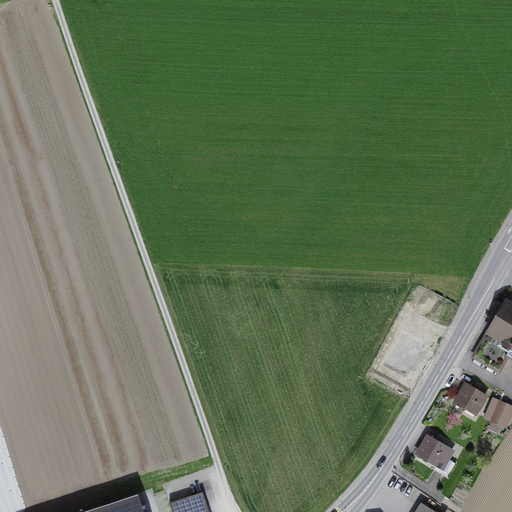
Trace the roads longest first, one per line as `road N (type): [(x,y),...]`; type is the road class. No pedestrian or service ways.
road 1 (track): [(234,511),(55,0)]
road 2 (tertiary): [(502,259),(399,440),(348,511)]
